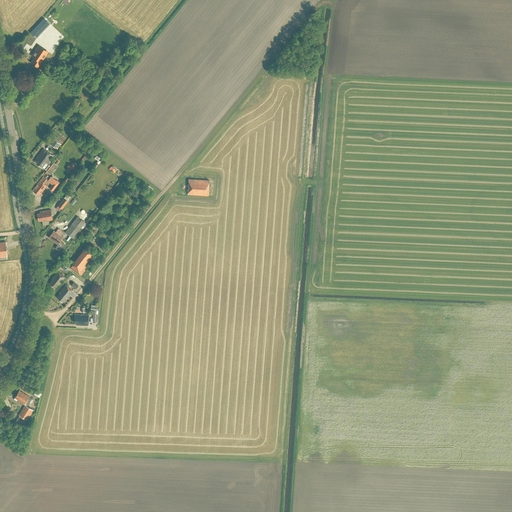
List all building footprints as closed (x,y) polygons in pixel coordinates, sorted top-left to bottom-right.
[(33,30),(39,35),(47,27),(41,21),(33,30)] [(31,62),(38,67),(47,54),(43,52),(45,49),(38,45),(31,56),(34,57),(31,62)] [(61,144),(54,139),(50,144),(55,148),(56,147),(57,148),(61,144)] [(43,148),(36,157),(37,157),(35,160),(37,162),(36,163),(42,168),(46,163),(52,156),(43,148)] [(98,160),(102,155),(99,152),(94,157),(98,160)] [(69,164),(66,167),(68,168),(66,170),(70,173),(76,165),(72,162),(70,165),(69,164)] [(46,186),(43,183),(46,179),(43,176),(32,189),(39,195),(46,186)] [(51,176),(48,181),(56,186),(59,182),(56,180),(51,176)] [(187,180),(186,195),(207,196),(208,181),(187,180)] [(68,201),(64,198),(58,205),(62,209),(68,201)] [(41,211),(42,212),(36,213),(38,220),(43,219),(43,220),(46,220),(53,219),(51,209),(41,211)] [(77,216),(65,232),(73,238),(85,222),(77,216)] [(53,230),(48,237),(56,243),(62,237),(53,230)] [(7,256),(8,256),(6,242),(0,242),(0,259),(8,258),(7,256)] [(86,247),(71,267),(81,275),(85,269),(84,269),(96,254),(86,247)] [(53,278),(48,283),(54,288),(58,283),(59,284),(65,276),(57,271),(52,277),(53,278)] [(59,293),(60,294),(56,298),(62,302),(65,298),(66,299),(72,291),(65,285),(59,293)] [(74,322),(76,323),(76,325),(88,325),(88,315),(74,315),(74,322)] [(19,399),(18,400),(24,404),(27,400),(30,402),(32,399),(29,397),(29,396),(19,390),(15,397),(19,399)] [(25,405),(18,415),(27,420),(33,410),(25,405)]
